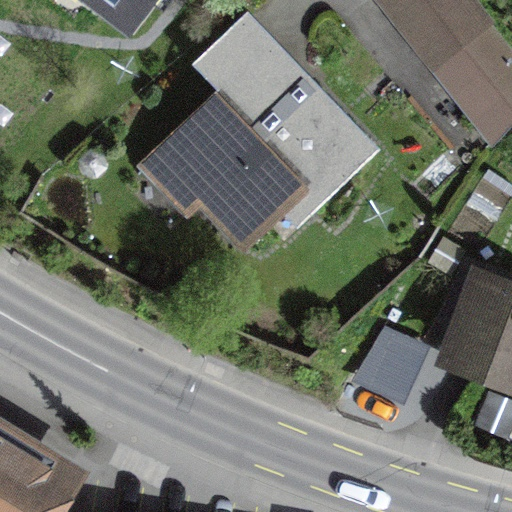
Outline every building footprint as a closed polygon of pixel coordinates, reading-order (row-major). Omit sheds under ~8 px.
[(102,0),(129,20),(144,0),(102,0)] [(511,57),(466,0),(383,0),(496,143),(511,125),(511,57)] [(0,156),(70,66),(0,12),(0,156)] [(369,150),(246,22),(203,63),(228,88),(161,152),(246,241),(285,204),(299,218),(369,150)] [(511,289),(479,278),(451,354),(511,376),(511,289)] [(0,438),(0,511),(38,511),(61,475),(0,438)]
